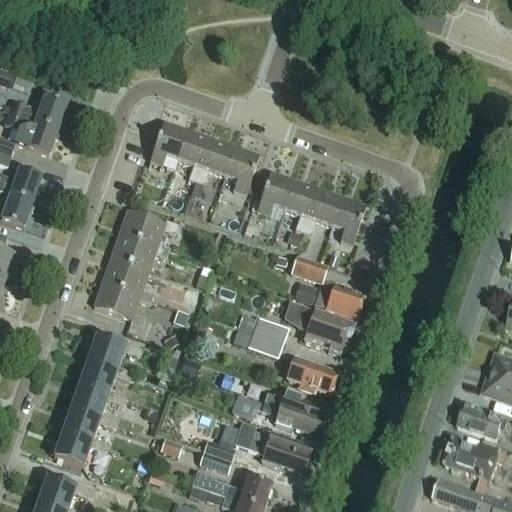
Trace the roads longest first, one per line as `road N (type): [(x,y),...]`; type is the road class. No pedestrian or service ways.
road 1 (residential): [(305,511),(410,201),(402,178),(257,128)]
road 2 (residential): [(0,444),(122,106),(134,92)]
road 3 (residential): [(402,511),(511,192)]
road 4 (residential): [(257,128),(298,0)]
road 5 (residential): [(257,128),(154,90),(134,92)]
